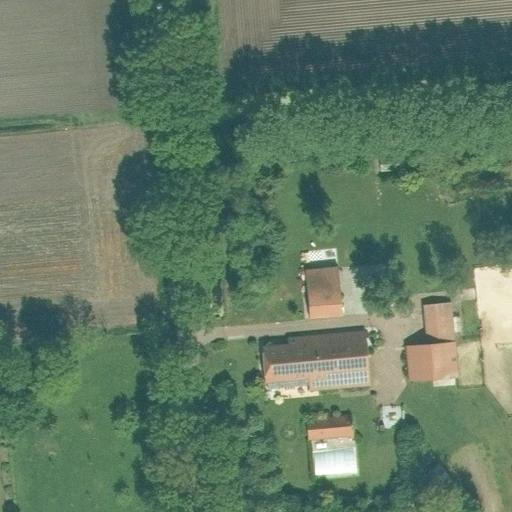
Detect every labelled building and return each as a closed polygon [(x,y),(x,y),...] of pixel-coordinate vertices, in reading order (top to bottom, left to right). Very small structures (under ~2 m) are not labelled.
[(309,318),(341,316),(336,266),(304,269),(309,318)] [(408,381),(457,376),(450,302),(422,305),(425,344),(405,345),(408,381)] [(365,329),(287,336),(287,342),(261,344),(265,380),(267,380),(267,387),(308,384),(309,389),(370,384),(365,329)] [(307,439),(352,435),(350,415),(304,418),(307,439)] [(319,452),(320,477),(361,475),(360,450),(319,452)]
